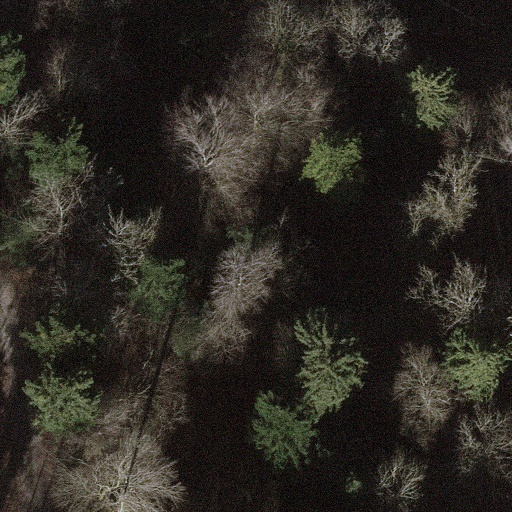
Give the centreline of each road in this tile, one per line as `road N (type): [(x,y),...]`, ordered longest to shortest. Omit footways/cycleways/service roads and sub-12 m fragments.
road 1 (track): [(318,0),(340,28),(445,56),(511,57)]
road 2 (track): [(28,511),(0,349)]
